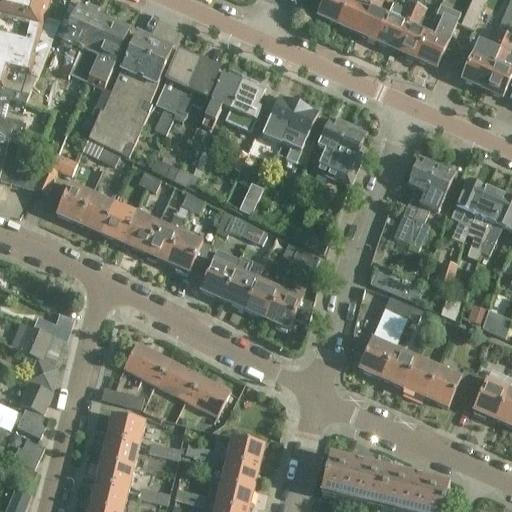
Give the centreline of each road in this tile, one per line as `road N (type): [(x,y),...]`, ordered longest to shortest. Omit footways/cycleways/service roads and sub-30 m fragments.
road 1 (residential): [(315,400),(355,248),(414,109)]
road 2 (residential): [(315,400),(103,285)]
road 3 (residential): [(47,511),(103,285)]
road 4 (residential): [(478,470),(315,400)]
road 5 (residential): [(262,43),(414,109)]
